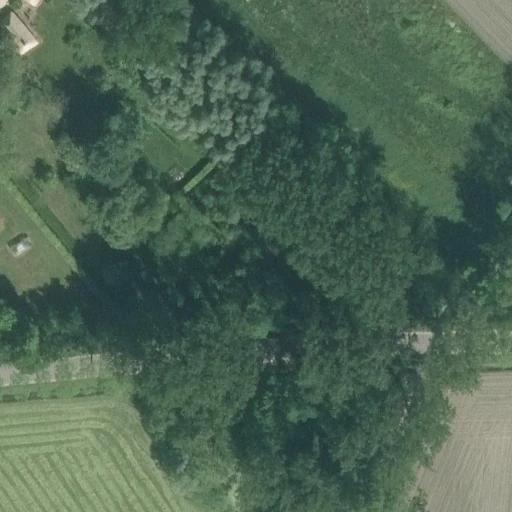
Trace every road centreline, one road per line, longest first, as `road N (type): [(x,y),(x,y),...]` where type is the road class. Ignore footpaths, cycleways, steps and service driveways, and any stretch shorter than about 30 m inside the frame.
road 1 (unclassified): [(511,345),(233,357),(0,379)]
road 2 (track): [(368,511),(436,348),(511,245)]
